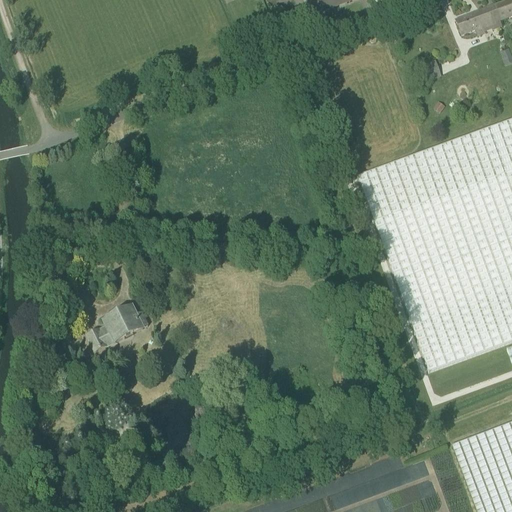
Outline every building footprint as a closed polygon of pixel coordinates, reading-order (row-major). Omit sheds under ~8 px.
[(302,0),(310,18),(358,0),(302,0)] [(511,0),(494,7),(500,23),(511,18),(511,0)] [(455,22),(461,37),(475,32),(477,37),(485,34),(484,33),(492,31),(492,32),(502,29),(500,23),(494,7),(455,22)] [(511,60),(508,50),(500,53),(505,68),(511,65),(511,60)] [(426,83),(439,77),(432,61),(419,67),(426,83)] [(438,104),(433,110),(439,115),(444,109),(438,104)] [(511,121),(358,178),(429,374),(511,344),(511,121)] [(87,338),(95,354),(106,348),(106,349),(123,340),(124,341),(134,336),(148,328),(141,315),(136,318),(132,310),(104,324),(107,329),(99,333),(99,332),(87,338)] [(511,511),(511,423),(452,445),(476,511),(511,511)]
